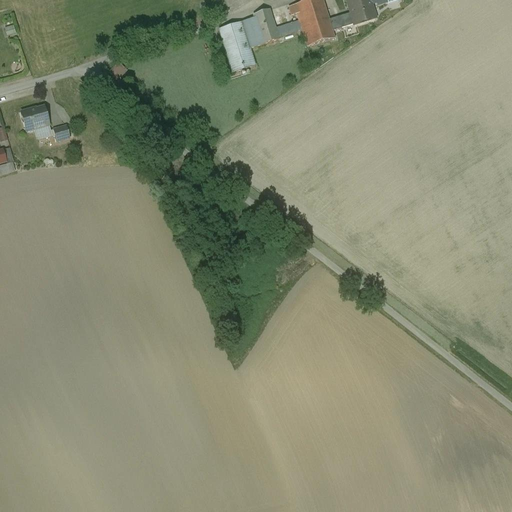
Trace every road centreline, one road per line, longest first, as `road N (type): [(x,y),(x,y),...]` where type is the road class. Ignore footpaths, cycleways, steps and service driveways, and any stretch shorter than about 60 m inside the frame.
road 1 (unclassified): [(80,69),(511,407)]
road 2 (unclassified): [(80,69),(201,27)]
